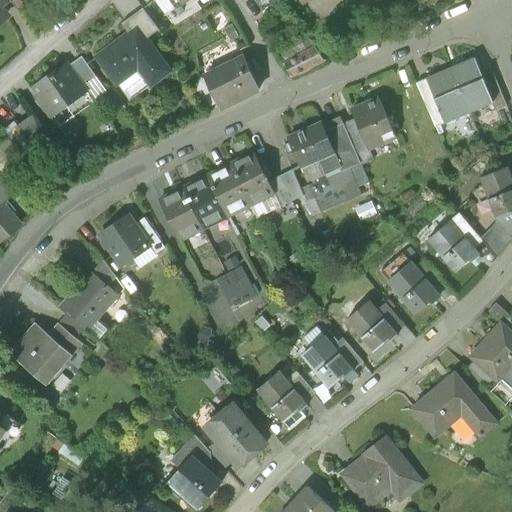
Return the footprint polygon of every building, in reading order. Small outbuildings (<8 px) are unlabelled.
[(29,0),(28,0),(8,0),(16,10),(29,0)] [(137,0),(143,8),(144,9),(155,0),(137,0)] [(194,0),(187,0),(175,9),(174,8),(165,15),(173,25),(201,8),(194,0)] [(168,0),(174,8),(175,9),(187,0),(168,0)] [(279,1),(278,0),(253,0),(262,13),(279,1)] [(143,8),(122,24),(129,33),(130,33),(135,40),(143,35),(146,39),(147,39),(159,30),(144,9),(143,8)] [(129,33),(98,56),(98,58),(117,84),(119,82),(139,68),(146,77),(151,85),(170,71),(147,39),(146,39),(143,35),(135,40),(130,33),(129,33)] [(292,49),(291,49),(295,58),(284,64),(291,76),(306,70),(324,60),(315,46),(314,47),(309,40),(292,49)] [(288,43),(276,52),(284,64),(295,58),(291,49),(292,49),(288,43)] [(243,58),(205,76),(206,78),(218,102),(221,108),(259,89),(243,58)] [(482,77),(474,59),(450,69),(469,113),(492,103),(493,103),(482,77)] [(86,90),(68,64),(33,89),(39,96),(37,98),(44,107),(46,106),(52,115),(86,90)] [(139,68),(119,82),(126,91),(146,77),(139,68)] [(450,69),(426,79),(427,81),(445,123),(469,113),(450,69)] [(506,106),(492,73),(482,77),(493,103),(492,103),(495,111),(506,106)] [(146,77),(126,91),(119,82),(117,84),(130,101),(151,85),(146,77)] [(206,78),(194,83),(206,108),(218,102),(206,78)] [(427,81),(417,85),(436,127),(445,123),(427,81)] [(378,99),(352,110),(356,119),(369,149),(395,137),(378,99)] [(50,144),(29,114),(14,125),(29,142),(37,153),(50,144)] [(356,119),(344,124),(357,154),(369,149),(356,119)] [(321,124),(288,138),(301,167),(305,166),(333,153),(334,153),(325,132),(321,124)] [(344,124),(325,132),(334,153),(333,153),(341,172),(350,168),(361,163),(357,154),(344,124)] [(14,125),(4,134),(7,138),(17,149),(19,151),(29,142),(14,125)] [(17,149),(7,138),(0,145),(10,157),(17,149)] [(254,153),(231,165),(251,205),(273,193),(275,193),(269,181),(254,153)] [(341,172),(333,153),(305,166),(313,184),(309,186),(321,213),(361,195),(350,168),(341,172)] [(23,154),(10,167),(19,177),(33,163),(23,154)] [(251,205),(231,165),(207,177),(227,217),(251,205)] [(511,179),(510,175),(507,168),(481,179),(496,217),(511,210),(511,179)] [(304,196),(292,170),(280,176),(292,201),(304,196)] [(292,201),(280,176),(269,181),(275,193),(273,193),(280,207),(292,201)] [(207,177),(183,189),(203,228),(227,217),(207,177)] [(0,179),(0,178),(0,205),(1,204),(2,204),(14,192),(0,179)] [(203,228),(183,189),(159,201),(179,240),(203,228)] [(0,240),(19,225),(2,204),(0,205),(0,240)] [(511,210),(496,217),(495,224),(511,239),(511,210)] [(481,239),(459,214),(450,222),(474,250),(483,242),(481,239)] [(128,216),(101,235),(121,265),(149,246),(134,225),(128,216)] [(165,247),(144,218),(134,225),(149,246),(155,254),(165,247)] [(450,222),(428,241),(455,272),(470,260),(471,262),(479,256),(474,250),(450,222)] [(511,241),(511,239),(495,224),(481,239),(483,242),(497,258),(511,241)] [(403,254),(380,272),(389,282),(411,263),(403,254)] [(124,288),(103,260),(92,273),(118,295),(124,288)] [(453,295),(425,261),(416,269),(440,297),(444,302),(453,295)] [(416,269),(411,263),(389,282),(416,314),(430,302),(432,304),(440,297),(416,269)] [(240,267),(216,280),(221,290),(246,277),(240,267)] [(92,273),(61,308),(87,330),(118,295),(92,273)] [(246,277),(221,290),(227,300),(251,286),(246,277)] [(251,286),(227,300),(232,310),(256,297),(251,286)] [(397,335),(369,302),(347,321),(374,352),(388,340),(390,342),(397,335)] [(511,332),(511,317),(496,303),(488,312),(501,324),(511,333),(511,332)] [(406,328),(388,306),(380,313),(398,335),(406,328)] [(83,330),(66,315),(59,323),(76,338),(83,330)] [(49,334),(36,323),(10,353),(47,385),(73,355),(49,334)] [(76,338),(59,323),(49,334),(73,355),(82,344),(76,338)] [(511,334),(511,333),(501,324),(472,357),(475,361),(495,379),(498,382),(500,381),(511,368),(511,334)] [(334,349),(324,337),(302,356),(329,388),(344,375),(345,377),(353,371),(334,349)] [(366,369),(343,342),(334,349),(353,371),(357,376),(366,369)] [(495,379),(475,361),(467,369),(487,388),(495,379)] [(511,368),(500,381),(511,391),(511,368)] [(289,384),(279,372),(257,390),(290,429),(305,416),(300,411),(307,405),(305,402),(289,384)] [(455,373),(412,408),(435,437),(462,415),(480,437),(496,424),(455,373)] [(313,395),(298,377),(289,384),(305,402),(313,395)] [(265,444),(231,404),(206,426),(217,440),(234,460),(239,466),(265,444)] [(18,424),(0,411),(0,426),(8,431),(12,434),(18,424)] [(207,449),(194,435),(182,449),(200,465),(211,453),(207,449)] [(376,450),(345,474),(368,504),(397,482),(405,493),(419,482),(385,437),(373,446),(376,450)] [(234,460),(217,440),(207,449),(211,453),(224,468),(234,460)] [(200,465),(182,449),(171,461),(181,469),(169,483),(198,508),(220,483),(200,465)] [(340,501),(314,478),(307,487),(332,510),(340,501)] [(307,487),(284,511),(330,511),(332,510),(307,487)] [(150,511),(154,507),(137,495),(129,507),(136,511),(137,511),(138,511),(150,511)]
